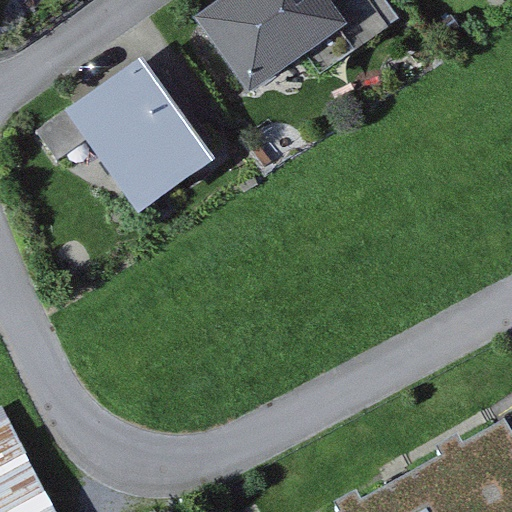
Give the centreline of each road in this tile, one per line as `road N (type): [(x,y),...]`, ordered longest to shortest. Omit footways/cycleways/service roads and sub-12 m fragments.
road 1 (residential): [(0,267),(54,398),(83,433),(113,454),(146,463),(230,451),(511,310)]
road 2 (residential): [(121,0),(0,81)]
